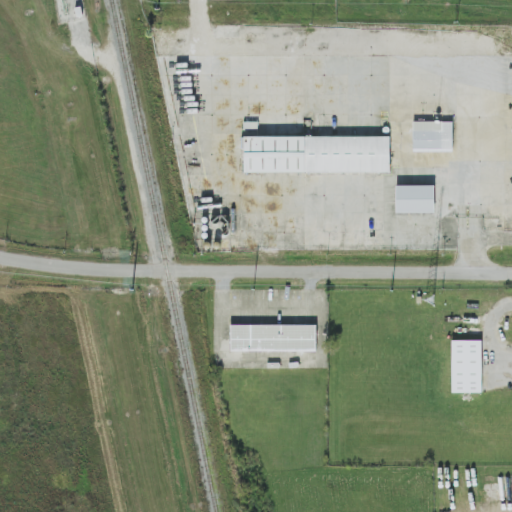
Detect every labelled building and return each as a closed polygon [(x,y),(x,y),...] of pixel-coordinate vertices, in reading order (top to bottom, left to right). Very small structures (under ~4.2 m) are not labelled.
[(452,121),(413,121),(413,151),(452,151),(452,121)] [(389,136),(244,136),(244,173),(389,173),(389,136)] [(434,185),(395,185),(395,214),(434,214),(434,185)] [(316,323),(230,323),(230,351),(316,351),(316,323)] [(482,339),(452,339),(452,392),(482,392),(482,339)]
